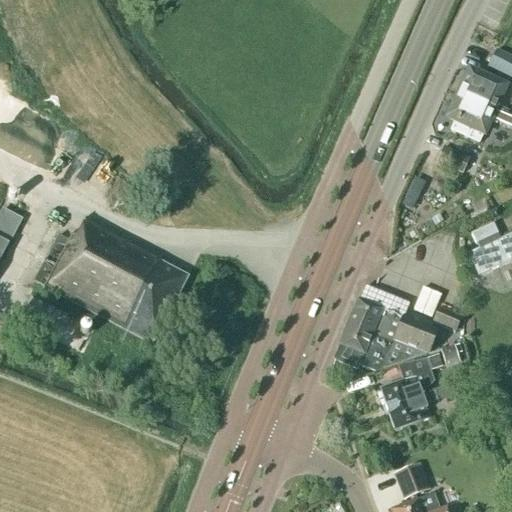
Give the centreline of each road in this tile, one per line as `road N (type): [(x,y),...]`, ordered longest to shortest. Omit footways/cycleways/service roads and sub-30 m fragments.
road 1 (unclassified): [(284,448),(478,0)]
road 2 (primary): [(254,436),(440,0)]
road 3 (unclassified): [(410,0),(229,425)]
